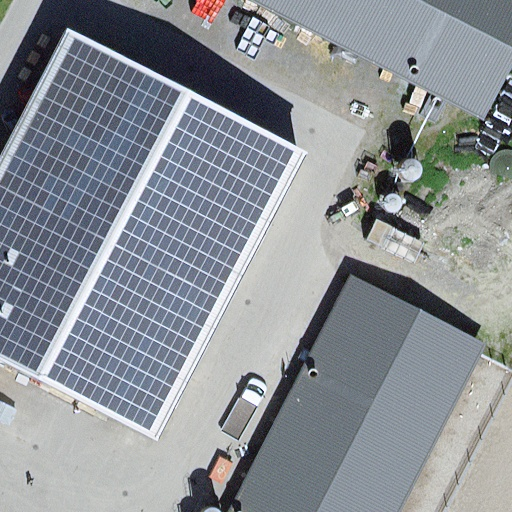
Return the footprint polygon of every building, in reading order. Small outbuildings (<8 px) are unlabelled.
[(511,72),(511,0),(239,0),(485,125),(511,72)] [(304,143),(67,29),(0,167),(0,366),(158,443),(304,143)] [(407,169),(407,172),(407,175),(409,177),(411,178),(414,179),(416,179),(418,178),(420,176),(422,174),(422,171),(422,169),(421,167),(419,165),(417,164),(414,163),(412,164),(409,165),(408,167),(407,169)] [(386,201),(386,203),(387,206),(388,208),(390,209),(393,210),(395,210),(398,209),(400,207),(401,205),(401,203),(401,200),(400,198),(398,196),(396,195),(394,195),(391,195),(389,196),(387,198),(386,201)] [(354,279),(233,511),(396,511),(482,344),(354,279)]
